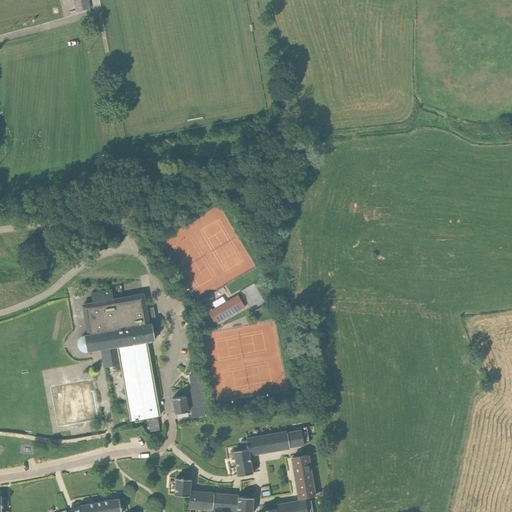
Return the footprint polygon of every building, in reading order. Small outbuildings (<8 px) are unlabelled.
[(90,8),(88,0),(73,0),(76,11),(90,8)] [(155,339),(152,324),(154,323),(151,309),(146,310),(143,294),(113,300),(112,290),(91,293),(93,303),(83,305),(88,334),(84,335),(82,336),(80,337),(79,338),(78,340),(78,343),(78,345),(78,347),(80,349),(81,350),(83,351),(86,352),(88,351),(101,349),(104,366),(121,364),(130,421),(135,420),(135,422),(138,421),(137,419),(147,418),(157,416),(160,415),(148,343),(152,342),(151,340),(155,339)] [(221,321),(244,307),(237,295),(214,309),(221,321)] [(255,308),(257,314),(268,308),(265,303),(255,308)] [(175,413),(188,411),(188,410),(191,410),(192,418),(204,416),(200,388),(187,390),(188,396),(185,396),(185,395),(172,398),(175,413)] [(147,418),(150,432),(160,430),(157,416),(147,418)] [(302,444),(309,443),(308,433),(307,428),(287,432),(290,447),(302,445),(302,444)] [(282,449),(290,447),(287,432),(279,433),(282,449)] [(274,450),(282,449),(279,433),(271,435),(274,450)] [(266,451),(274,450),(271,435),(263,436),(266,451)] [(257,453),(266,451),(263,436),(255,438),(257,453)] [(249,454),(250,454),(257,453),(255,438),(246,439),(246,440),(248,448),(249,454)] [(253,473),(250,454),(249,454),(248,448),(242,449),(233,450),(238,475),(253,473)] [(292,457),(294,466),(309,463),(308,455),(302,456),(292,457)] [(295,474),(310,471),(309,463),(294,466),(295,474)] [(296,482),(312,479),(310,471),(295,474),(296,482)] [(190,496),(190,492),(191,479),(190,479),(191,473),(182,472),(181,478),(176,478),(174,495),(190,496)] [(298,490),(313,488),(312,479),(296,482),(298,490)] [(299,498),(309,497),(315,496),(313,488),(298,490),(299,498)] [(196,509),(198,492),(190,492),(190,496),(189,509),(196,509)] [(204,510),(206,493),(198,492),(196,509),(204,510)] [(212,511),(213,494),(206,493),(204,510),(212,511)] [(220,511),(221,494),(213,494),(212,511),(220,511)] [(226,511),(227,511),(229,495),(221,494),(220,511),(226,511)] [(235,511),(237,496),(229,495),(227,511),(235,511)] [(252,511),(254,497),(244,496),(237,496),(235,511),(252,511)] [(119,498),(78,505),(79,511),(121,511),(121,508),(127,507),(125,498),(120,499),(119,498)] [(313,511),(313,510),(311,500),(304,502),(304,501),(291,503),(292,511),(313,511)] [(283,511),(292,511),(291,503),(282,504),(283,511)]
